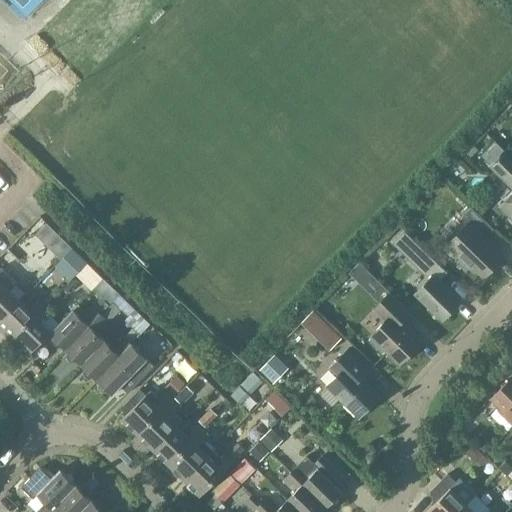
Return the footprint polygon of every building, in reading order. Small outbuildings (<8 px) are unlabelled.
[(44,140),(72,111),(55,95),(27,124),(44,140)] [(511,185),(511,157),(505,150),(490,165),(511,186),(511,185)] [(511,194),(500,206),(511,217),(511,194)] [(454,250),(483,278),(503,258),(484,239),(494,229),(471,207),(462,217),(474,229),(454,250)] [(430,256),(404,231),(392,243),(418,269),(422,265),(430,256)] [(30,236),(20,247),(29,256),(39,245),(30,236)] [(72,248),(63,257),(78,272),(88,263),(82,258),(72,248)] [(416,293),(443,319),(460,302),(439,281),(447,273),(430,256),(422,265),(433,276),(416,293)] [(88,263),(78,272),(94,288),(104,278),(88,263)] [(0,321),(19,301),(9,291),(17,282),(2,267),(0,269),(0,321)] [(371,336),(400,364),(421,342),(401,323),(410,313),(389,293),(374,309),(386,320),(371,336)] [(30,312),(19,301),(0,321),(0,329),(11,340),(46,305),(39,298),(32,305),(34,308),(30,312)] [(51,332),(50,333),(65,349),(100,313),(109,304),(103,298),(94,307),(86,314),(77,305),(59,324),(51,332)] [(109,304),(100,313),(101,314),(107,320),(108,321),(120,309),(112,301),(109,304)] [(46,305),(11,340),(27,356),(50,333),(51,332),(59,324),(50,315),(53,312),(46,305)] [(302,323),(330,350),(342,338),(313,310),(302,323)] [(101,314),(100,313),(65,349),(81,364),(105,340),(94,330),(98,325),(100,327),(107,320),(101,314)] [(133,328),(125,337),(131,343),(131,344),(140,335),(133,328)] [(163,336),(145,354),(155,364),(173,346),(163,336)] [(81,364),(97,379),(131,344),(131,343),(125,337),(117,344),(120,346),(115,351),(105,340),(81,364)] [(154,365),(138,350),(131,344),(97,379),(113,395),(122,386),(128,392),(154,365)] [(327,386),(359,417),(380,396),(361,377),(370,368),(350,348),(331,367),(338,375),(327,386)] [(274,352),(258,368),(268,378),(284,363),(274,352)] [(253,371),(239,386),(249,396),(263,381),(253,371)] [(511,420),(511,384),(508,381),(491,399),(511,420)] [(186,386),(173,399),(180,406),(193,393),(186,386)] [(140,388),(122,407),(128,413),(122,419),(138,434),(173,399),(166,392),(159,400),(150,391),(146,394),(140,388)] [(173,399),(138,434),(154,450),(177,426),(181,421),(173,413),(180,406),(173,399)] [(273,408),(266,415),(273,422),(289,407),(282,399),(273,408)] [(210,410),(197,423),(204,429),(217,416),(210,410)] [(188,436),(177,426),(154,450),(169,465),(204,429),(197,423),(190,430),(192,432),(188,436)] [(272,428),(261,439),(269,447),(280,436),(272,428)] [(204,429),(169,465),(185,480),(208,456),(208,455),(213,450),(215,448),(207,440),(211,436),(204,429)] [(484,437),(476,445),(485,453),(493,445),(484,437)] [(259,441),(250,451),(258,458),(267,449),(259,441)] [(222,459),(213,450),(208,455),(208,456),(185,480),(201,495),(235,460),(228,453),(222,459)] [(298,466),(291,472),(327,507),(342,491),(338,487),(346,479),(322,455),(314,463),(306,455),(297,465),(298,466)] [(245,458),(236,467),(248,478),(256,469),(245,458)] [(511,468),(504,461),(498,467),(511,480),(511,468)] [(35,511),(48,511),(76,484),(72,480),(74,478),(74,475),(72,473),(68,472),(66,474),(61,469),(52,477),(41,466),(22,486),(33,497),(38,493),(46,501),(35,511)] [(288,499),(300,511),(322,511),(327,507),(291,472),(284,479),(292,486),(294,484),(298,489),(288,499)] [(230,473),(221,482),(232,494),(241,484),(230,473)] [(426,511),(457,511),(475,495),(458,478),(455,481),(447,474),(430,492),(438,500),(426,511)] [(79,511),(92,500),(76,484),(48,511),(79,511)] [(269,511),(252,494),(244,502),(254,511),(269,511)] [(214,495),(208,502),(214,509),(221,502),(214,495)] [(475,495),(457,511),(500,511),(494,506),(490,510),(475,495)] [(268,496),(261,503),(269,511),(300,511),(288,499),(277,510),(273,506),(275,504),(268,496)] [(104,511),(92,500),(79,511),(104,511)]
